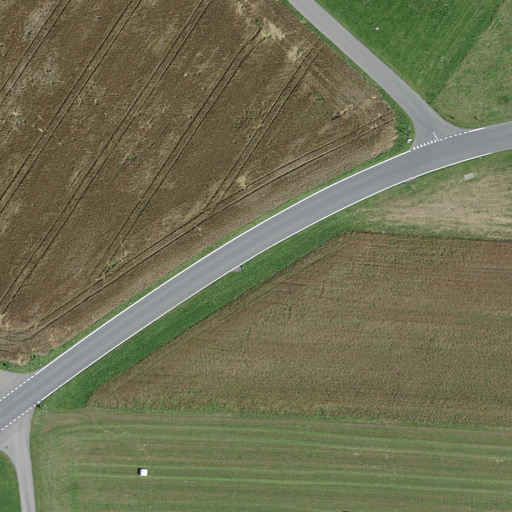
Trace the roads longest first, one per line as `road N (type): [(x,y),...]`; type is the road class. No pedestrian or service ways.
road 1 (tertiary): [(21,398),(242,247),(332,198),(444,152)]
road 2 (unclassified): [(301,0),(397,87),(444,152)]
